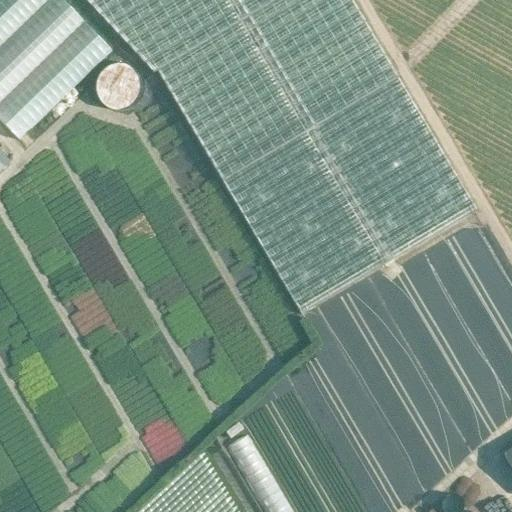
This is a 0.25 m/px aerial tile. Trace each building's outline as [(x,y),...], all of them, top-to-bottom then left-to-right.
[(112,51),(62,0),(0,0),(0,121),(18,140),(112,51)] [(84,0),(153,73),(156,71),(300,313),(474,211),(350,0),(84,0)] [(126,106),(138,93),(116,74),(105,87),(126,106)] [(0,162),(0,185),(21,167),(9,154),(0,162)] [(511,447),(502,453),(511,469),(511,447)]
